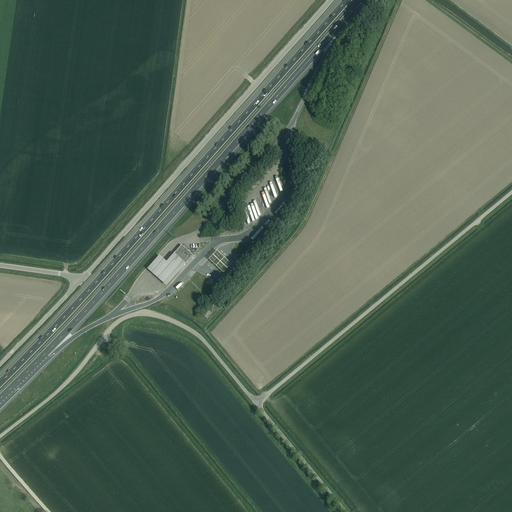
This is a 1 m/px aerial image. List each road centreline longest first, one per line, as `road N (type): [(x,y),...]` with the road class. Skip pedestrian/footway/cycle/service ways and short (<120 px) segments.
road 1 (motorway): [(346,0),(0,381)]
road 2 (motorway): [(45,352),(339,25)]
road 3 (tertiary): [(79,279),(331,0)]
road 4 (unclassified): [(255,402),(511,193)]
road 5 (unclassified): [(255,402),(210,349),(163,317),(133,315),(105,338)]
road 6 (unclassified): [(0,435),(58,392),(105,338)]
road 7 (unclassified): [(344,511),(255,402)]
